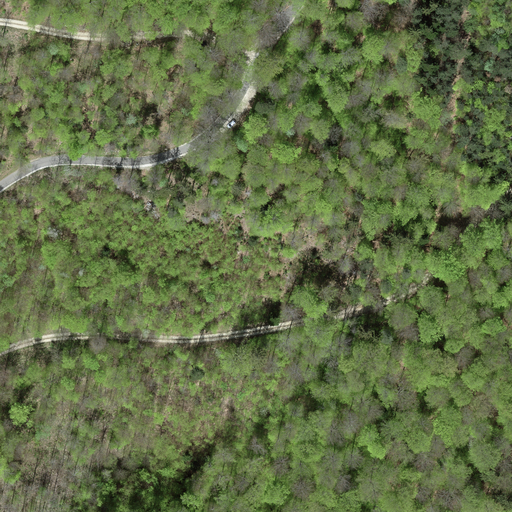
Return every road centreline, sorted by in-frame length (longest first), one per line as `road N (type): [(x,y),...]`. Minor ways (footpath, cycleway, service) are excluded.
road 1 (track): [(511,192),(480,214),(435,273),(400,297),(219,337),(87,334),(0,354)]
road 2 (unclassified): [(299,0),(239,97),(200,141),(151,159),(46,161),(0,186)]
road 3 (track): [(254,66),(205,35),(122,38),(0,23)]
road 4 (track): [(511,219),(467,245),(372,243)]
